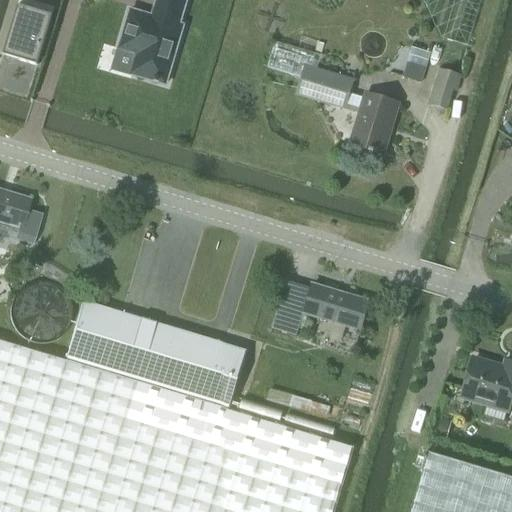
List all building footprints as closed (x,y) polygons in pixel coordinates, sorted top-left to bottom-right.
[(130,11),(119,50),(137,56),(131,75),(165,85),(182,26),(179,25),(186,0),(157,0),(152,17),(130,11)] [(18,7),(3,56),(37,67),(52,17),(18,7)] [(267,67),(301,77),(305,64),(312,66),(316,54),(275,41),(267,67)] [(312,66),(305,64),(301,77),(295,96),(343,110),(344,109),(360,114),(350,146),(383,155),(398,105),(365,95),(364,99),(348,94),(353,79),(312,66)] [(457,92),(461,77),(438,70),(427,104),(447,111),(454,91),(457,92)] [(0,226),(19,232),(29,199),(0,190),(0,226)] [(360,333),(369,303),(312,286),(303,316),(360,333)] [(246,352),(121,314),(82,303),(65,361),(103,373),(228,410),(246,352)] [(332,511),(352,447),(228,410),(103,373),(65,361),(0,341),(0,511),(332,511)] [(471,360),(464,383),(454,380),(450,392),(509,410),(511,400),(511,364),(503,361),(501,369),(471,360)] [(511,511),(511,478),(430,454),(412,511),(511,511)]
